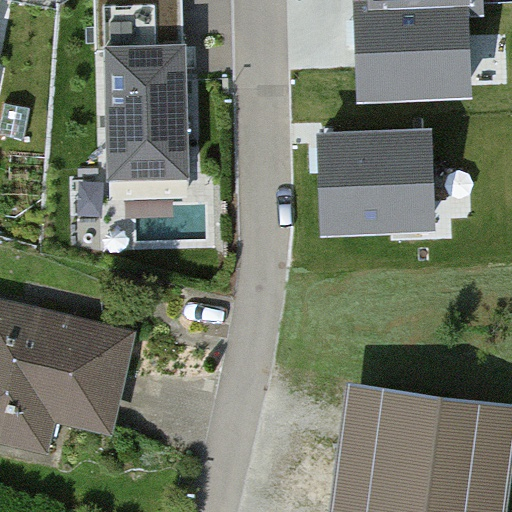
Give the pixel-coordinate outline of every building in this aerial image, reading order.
[(173,0),(106,0),(112,177),(189,174),(184,21),(174,14),(173,0)] [(488,10),(487,0),(372,0),(373,3),(357,3),(361,103),(473,98),(469,11),(488,10)] [(431,133),(320,138),(325,237),(436,231),(431,133)] [(109,426),(129,344),(0,312),(0,445),(47,457),(57,414),(109,426)] [(495,511),(509,411),(374,394),(358,511),(495,511)]
